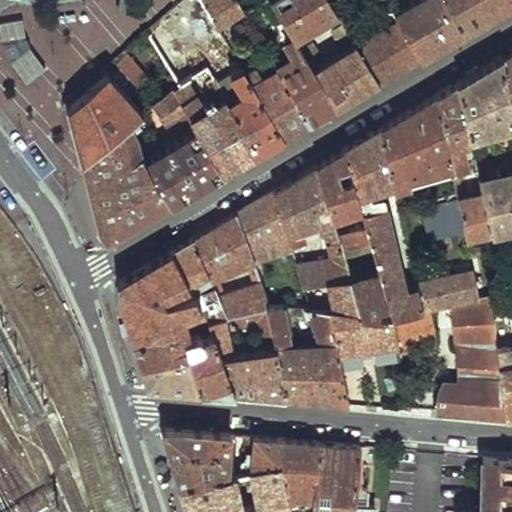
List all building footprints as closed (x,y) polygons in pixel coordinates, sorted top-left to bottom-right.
[(191,0),(179,10),(193,37),(221,21),(209,0),(191,0)] [(209,0),(221,21),(224,27),(250,13),(242,0),(209,0)] [(242,0),(250,13),(275,0),(274,0),(242,0)] [(274,0),(275,0),(295,39),(324,24),(341,55),(328,61),(314,36),(297,45),(306,61),(331,109),(353,95),(377,82),(357,45),(333,0),(274,0)] [(394,9),(389,0),(383,0),(377,3),(389,27),(357,45),(377,82),(397,70),(419,57),(394,9)] [(462,31),(444,0),(408,0),(394,9),(419,57),(440,44),(462,31)] [(511,1),(511,0),(444,0),(462,31),(497,11),(511,1)] [(181,88),(206,72),(170,19),(146,35),(181,88)] [(511,47),(500,55),(510,110),(511,110),(511,47)] [(457,80),(469,136),(506,128),(508,133),(511,132),(511,118),(510,110),(500,55),(479,67),(457,80)] [(331,109),(306,61),(281,74),(306,123),(318,116),(331,109)] [(248,73),(245,68),(234,74),(243,92),(228,100),(256,153),(268,146),(281,138),(248,73)] [(306,123),(281,74),(263,83),(255,70),(248,73),(281,138),(293,131),(306,123)] [(136,120),(102,77),(92,87),(80,96),(66,109),(73,134),(80,163),(120,131),(136,120)] [(435,93),(450,164),(467,160),(462,138),(469,136),(457,80),(446,87),(435,93)] [(175,89),(146,112),(155,124),(177,111),(185,125),(191,121),(175,89)] [(391,178),(394,194),(408,190),(406,178),(441,170),(444,182),(453,179),(450,164),(435,93),(407,109),(380,125),(391,178)] [(197,132),(219,174),(237,164),(256,153),(228,100),(191,121),(197,132)] [(344,147),(356,185),(391,178),(380,125),(362,136),(344,147)] [(195,189),(219,174),(197,132),(143,163),(120,131),(80,163),(88,197),(96,229),(104,243),(195,189)] [(315,164),(331,216),(361,207),(360,200),(356,185),(344,147),(330,155),(315,164)] [(273,189),(290,244),(304,240),(300,226),(318,221),(322,231),(328,229),(332,242),(328,243),(330,253),(296,264),(302,282),(326,275),(347,270),(331,216),(315,164),(294,177),(273,189)] [(511,227),(511,171),(479,178),(482,192),(490,232),(511,227)] [(254,200),(237,210),(252,257),(290,244),(273,189),(254,200)] [(466,237),(490,232),(482,192),(457,197),(466,237)] [(418,304),(414,287),(401,290),(381,195),(360,200),(361,207),(367,226),(378,266),(380,273),(390,310),(418,304)] [(452,203),(422,211),(429,238),(459,231),(452,203)] [(252,257),(237,210),(215,223),(193,236),(215,284),(222,300),(228,313),(245,308),(255,305),(265,302),(252,257)] [(378,266),(367,226),(355,230),(361,251),(363,251),(368,269),(378,266)] [(182,243),(172,249),(194,293),(215,284),(193,236),(182,243)] [(0,247),(0,269),(4,278),(24,268),(12,242),(0,247)] [(180,326),(189,324),(186,317),(181,319),(173,297),(194,293),(172,249),(117,282),(119,304),(125,322),(131,340),(180,326)] [(458,295),(475,292),(471,268),(413,281),(414,287),(418,304),(428,302),(458,295)] [(347,270),(326,275),(333,301),(328,302),(336,354),(396,343),(396,340),(392,319),(361,320),(349,278),(347,270)] [(361,320),(392,319),(390,310),(380,273),(349,278),(361,320)] [(475,292),(458,295),(468,380),(500,382),(496,351),(488,289),(475,292)] [(204,309),(208,318),(219,315),(228,313),(222,300),(204,309)] [(265,302),(255,305),(262,338),(272,336),(265,302)] [(308,302),(304,303),(308,312),(313,312),(319,340),(290,342),(282,302),(265,302),(272,336),(273,343),(284,398),(315,400),(346,403),(336,354),(328,302),(308,302)] [(392,319),(396,340),(406,338),(409,346),(436,340),(428,302),(418,304),(390,310),(392,319)] [(204,309),(202,307),(196,311),(200,321),(208,318),(204,309)] [(245,308),(228,313),(231,325),(249,320),(245,308)] [(284,398),(273,343),(233,352),(219,315),(208,318),(213,332),(235,393),(260,396),(284,398)] [(235,393),(213,332),(209,334),(209,338),(186,344),(180,326),(131,340),(135,351),(138,362),(187,348),(201,390),(218,392),(235,393)] [(201,390),(187,348),(138,362),(142,374),(146,385),(148,386),(174,388),(201,390)] [(511,348),(496,351),(500,382),(504,418),(511,418),(511,348)] [(504,418),(500,382),(468,380),(447,378),(441,389),(439,412),(456,413),(504,418)] [(236,442),(234,441),(235,434),(221,433),(163,427),(159,430),(169,459),(178,488),(232,474),(249,469),(276,462),(278,438),(241,434),(240,442),(247,442),(246,449),(251,451),(251,461),(227,467),(228,452),(236,452),(236,442)] [(276,462),(282,484),(316,484),(318,441),(298,439),(278,438),(276,462)] [(314,511),(374,511),(375,505),(367,505),(355,504),(357,485),(360,445),(339,443),(318,441),(316,484),(314,511)] [(511,511),(511,458),(484,456),(481,511),(511,511)] [(247,489),(237,491),(232,474),(178,488),(184,505),(186,511),(222,511),(285,496),(282,484),(276,462),(249,469),(255,492),(248,494),(247,489)] [(355,504),(367,505),(368,485),(357,485),(355,504)] [(266,511),(269,511),(268,511),(291,511),(285,496),(222,511),(266,511)]
